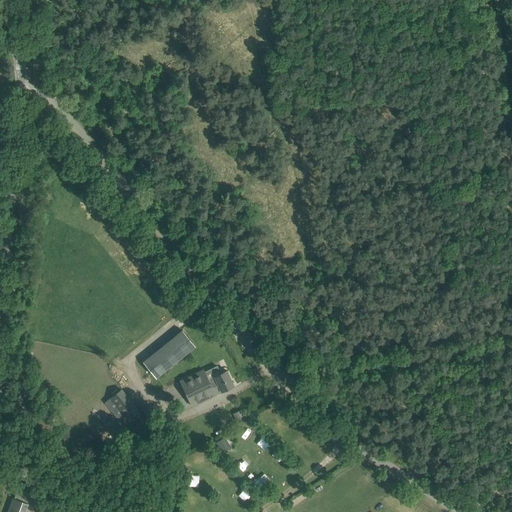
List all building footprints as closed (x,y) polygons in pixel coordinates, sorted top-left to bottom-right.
[(182,330),(142,361),(155,378),(195,346),(182,330)] [(234,386),(226,370),(208,379),(203,370),(180,381),(192,405),(215,394),(213,390),(219,387),(221,391),(234,386)] [(104,402),(121,424),(138,411),(121,389),(104,402)] [(216,441),(222,452),(232,447),(225,436),(216,441)] [(30,503),(33,495),(16,489),(13,498),(7,511),(28,511),(31,504),(30,503)]
